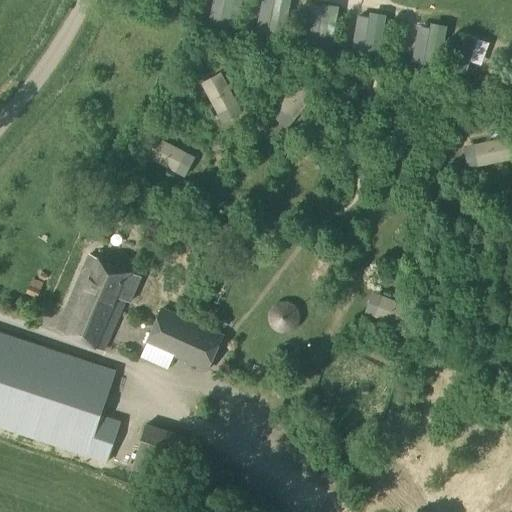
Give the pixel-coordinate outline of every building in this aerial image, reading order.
[(221,73),(201,83),(218,116),(238,105),(221,73)] [(299,79),(275,107),(293,122),(317,93),(299,79)] [(154,136),(144,156),(176,173),(187,153),(154,136)] [(511,156),(508,137),(472,145),(476,167),(511,159),(511,156)] [(130,303),(141,278),(89,255),(56,330),(104,351),(125,301),(130,303)] [(381,295),(372,317),(407,330),(415,309),(381,295)] [(280,301),(271,307),(267,316),(269,327),(277,333),(288,334),(297,329),(301,319),(298,309),(290,302),(280,301)] [(222,337),(162,309),(161,310),(146,344),(140,357),(167,369),(173,357),(206,372),(222,337)] [(229,320),(224,313),(215,313),(211,321),(216,329),(225,328),(229,320)] [(0,426),(107,462),(120,424),(100,418),(115,372),(0,333),(0,426)] [(475,349),(445,338),(439,354),(469,365),(475,349)] [(177,485),(192,438),(146,424),(131,471),(177,485)] [(511,466),(511,442),(493,427),(469,456),(500,481),(511,466)] [(199,486),(218,469),(206,456),(187,473),(199,486)] [(206,505),(234,477),(223,465),(195,494),(206,505)]
